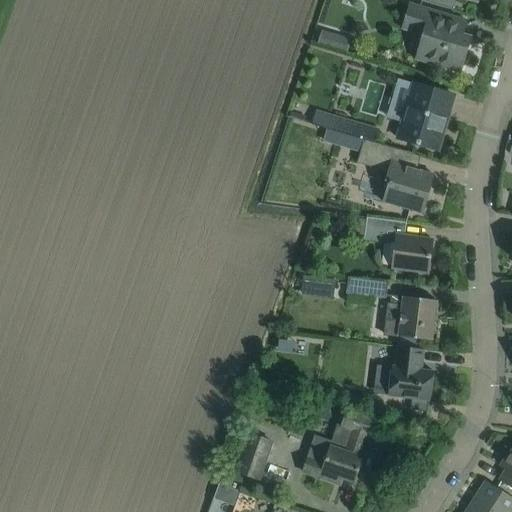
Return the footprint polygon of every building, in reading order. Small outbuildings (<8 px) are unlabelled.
[(418,0),(419,0),(452,10),(454,0),(463,0),(476,4),(477,0),(418,0)] [(458,20),(439,14),(409,5),(402,28),(423,34),(416,59),(460,72),(470,38),(449,32),(453,19),(458,21),(458,20)] [(317,44),(346,53),(350,40),(321,31),(317,44)] [(453,95),(434,90),(413,84),(397,139),(436,150),(437,149),(434,148),(442,120),(445,121),(453,95)] [(288,113),(287,117),(304,122),(305,118),(288,113)] [(342,133),(346,135),(350,121),(331,115),(327,129),(339,133),(342,133)] [(326,129),(323,140),(324,140),(336,143),(339,133),(327,129),(326,129)] [(413,154),(362,140),(354,164),(386,173),(384,181),(388,182),(382,202),(422,214),(433,174),(409,167),(413,154)] [(406,223),(386,220),(366,218),(363,239),(395,244),(392,269),(408,271),(427,273),(432,240),(404,236),(406,223)] [(347,278),(345,294),(385,299),(387,283),(347,278)] [(388,307),(384,335),(397,336),(412,338),(431,341),(436,301),(417,298),(402,297),(390,296),(389,305),(388,304),(388,307)] [(423,350),(396,346),(393,367),(391,367),(387,396),(409,398),(429,401),(433,372),(421,370),(423,350)] [(286,375),(307,374),(307,357),(286,357),(286,375)] [(314,440),(302,472),(341,485),(343,479),(353,482),(375,419),(346,409),(341,427),(335,425),(327,445),(314,440)] [(273,442),(253,435),(247,433),(234,472),(260,481),(273,442)] [(511,451),(502,467),(507,470),(500,481),(511,488),(511,451)] [(471,502),(487,511),(511,511),(511,498),(485,481),(471,502)] [(487,511),(471,502),(464,511),(487,511)]
